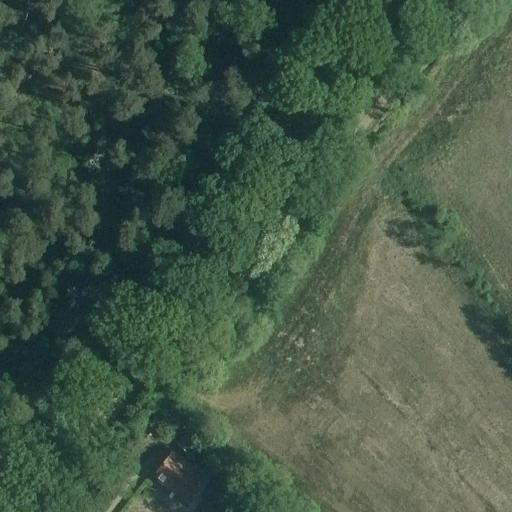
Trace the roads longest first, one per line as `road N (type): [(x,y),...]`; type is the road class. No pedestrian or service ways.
road 1 (track): [(405,0),(144,372)]
road 2 (track): [(144,372),(30,511)]
